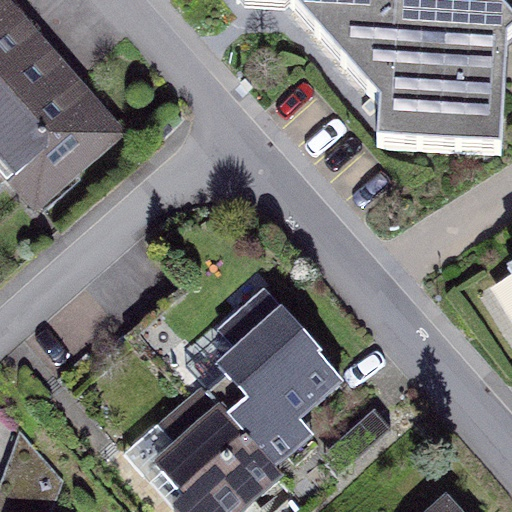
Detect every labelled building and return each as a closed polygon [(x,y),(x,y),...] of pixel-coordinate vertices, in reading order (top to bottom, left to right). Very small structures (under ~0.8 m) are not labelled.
[(246,0),(254,9),(314,12),(405,113),(402,154),(502,160),(508,53),(511,49),(511,28),(492,6),(498,0),(246,0)] [(0,88),(39,55),(0,8),(0,88)] [(111,139),(39,55),(0,88),(0,163),(34,204),(111,139)] [(233,443),(263,478),(308,442),(295,427),(329,399),(259,313),(193,367),(207,384),(217,396),(246,432),(233,443)] [(246,432),(217,396),(136,462),(176,511),(254,511),(276,495),(263,478),(233,443),(246,432)]
